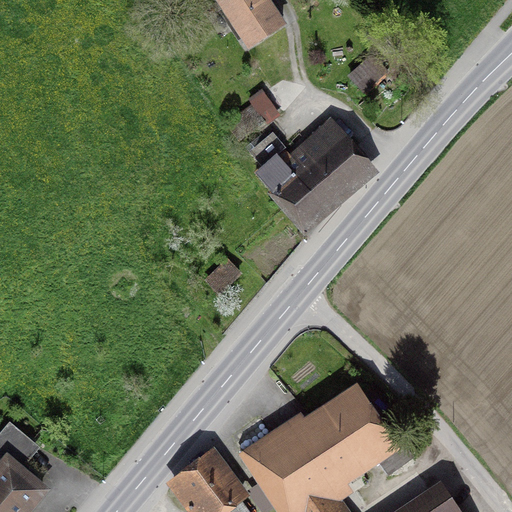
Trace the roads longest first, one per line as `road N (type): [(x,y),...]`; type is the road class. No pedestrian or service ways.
road 1 (primary): [(511,50),(300,291)]
road 2 (residential): [(509,511),(382,364),(300,291)]
road 3 (primary): [(300,291),(116,511)]
road 4 (track): [(404,172),(321,101),(279,127)]
